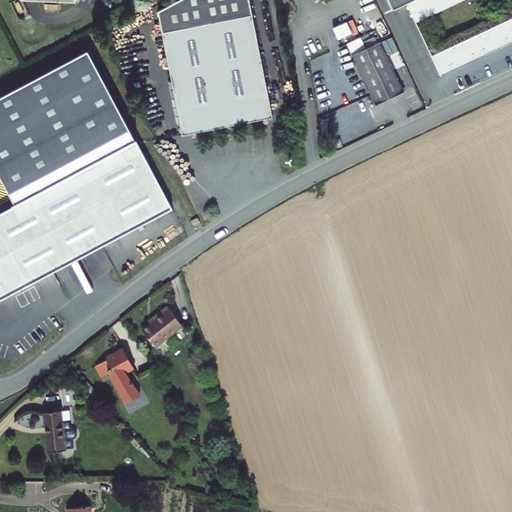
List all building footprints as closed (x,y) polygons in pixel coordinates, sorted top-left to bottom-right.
[(270,115),(247,0),(173,0),(156,10),(180,132),(202,128),(202,125),(224,121),(225,124),(229,127),(233,122),(232,119),(254,115),(254,118),(262,116),(270,115)] [(511,0),(387,0),(393,10),(406,4),(415,21),(458,0),(511,0),(511,17),(431,56),(440,74),(511,39),(511,0)] [(380,40),(351,54),(375,105),(404,92),(380,40)] [(12,205),(12,206),(134,140),(85,50),(0,96),(0,178),(14,204),(12,205)] [(12,206),(0,213),(0,299),(71,260),(172,205),(135,139),(134,140),(12,206)] [(201,227),(198,221),(191,224),(195,230),(201,227)] [(158,319),(144,329),(156,346),(184,325),(170,306),(163,311),(156,316),(158,319)] [(134,366),(124,349),(110,358),(95,367),(102,377),(112,371),(116,377),(134,366)] [(63,411),(46,413),(48,432),(50,452),(67,450),(63,411)]
